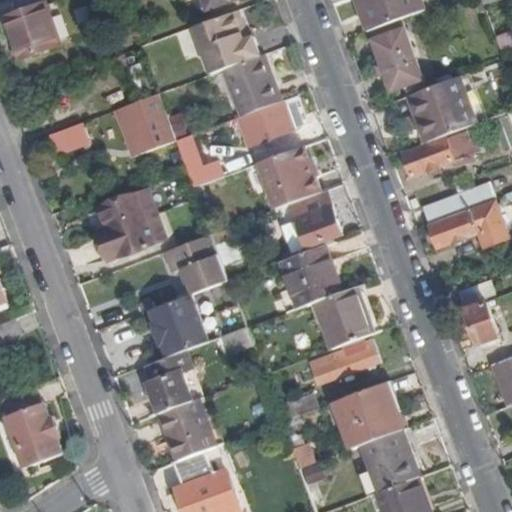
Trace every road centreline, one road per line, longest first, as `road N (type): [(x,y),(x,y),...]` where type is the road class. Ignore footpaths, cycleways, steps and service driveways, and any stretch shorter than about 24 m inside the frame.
road 1 (residential): [(305,0),(497,511)]
road 2 (residential): [(119,470),(0,144)]
